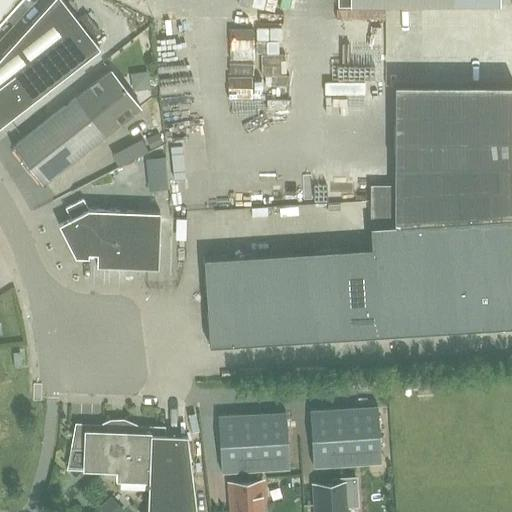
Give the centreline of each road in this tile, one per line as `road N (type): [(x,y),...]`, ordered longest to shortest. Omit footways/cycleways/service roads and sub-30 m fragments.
road 1 (unknown): [(36,278),(86,334),(143,350),(503,329)]
road 2 (unclassified): [(52,381),(53,343),(36,278),(0,201)]
